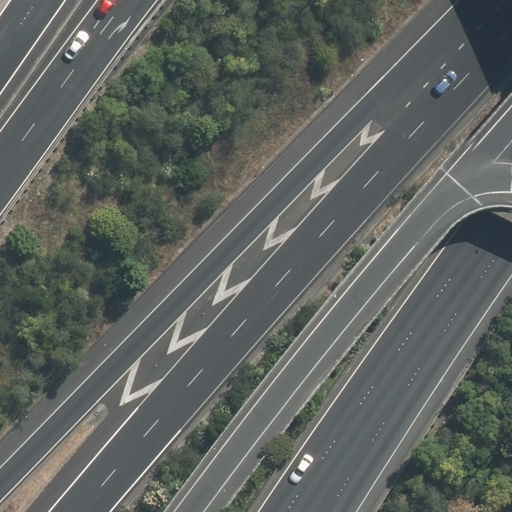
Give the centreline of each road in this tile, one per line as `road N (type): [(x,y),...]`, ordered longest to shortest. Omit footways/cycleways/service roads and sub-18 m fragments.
road 1 (motorway): [(0,482),(424,49),(484,0)]
road 2 (motorway): [(82,511),(511,11)]
road 3 (motorway): [(453,187),(193,511)]
road 4 (motorway): [(511,197),(334,444)]
road 5 (motorway): [(0,184),(137,0)]
